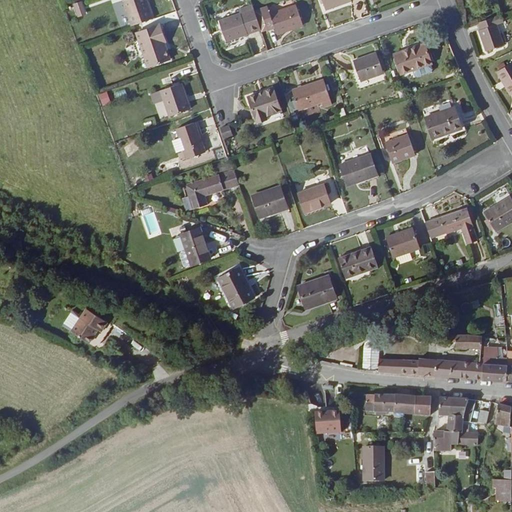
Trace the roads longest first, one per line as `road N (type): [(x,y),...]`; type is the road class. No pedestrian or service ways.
road 1 (residential): [(260,356),(286,248),(436,189),(511,148)]
road 2 (residential): [(448,3),(215,79),(184,0)]
road 3 (track): [(260,356),(227,328),(0,231)]
road 4 (unclassified): [(260,356),(154,386),(0,479)]
road 5 (unclassified): [(511,263),(285,336),(260,356)]
road 6 (unclassified): [(260,356),(364,379),(511,396)]
road 7 (residential): [(448,3),(470,71),(511,138)]
